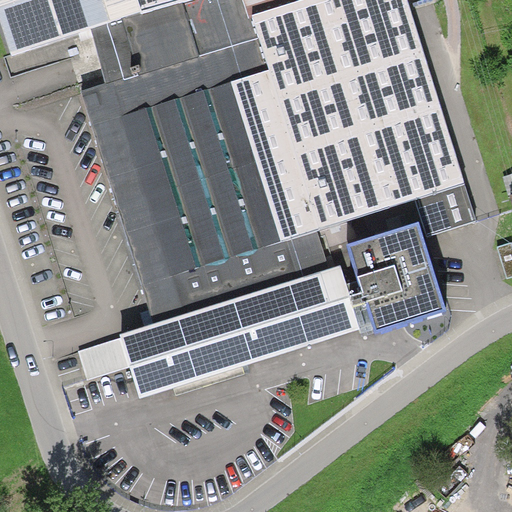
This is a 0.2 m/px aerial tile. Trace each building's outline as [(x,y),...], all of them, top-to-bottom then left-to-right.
[(0,0),(0,26),(10,58),(95,31),(196,0),(0,0)] [(241,0),(196,0),(95,31),(111,83),(81,92),(154,326),(76,350),(85,379),(129,365),(139,397),(361,328),(355,309),(348,287),(342,268),(327,272),(315,234),(247,19),(241,0)] [(241,0),(247,19),(306,0),(241,0)] [(306,0),(247,19),(315,234),(415,203),(466,187),(408,0),(306,0)] [(466,187),(415,203),(426,238),(477,222),(466,187)] [(348,287),(355,309),(366,306),(375,335),(448,312),(421,226),(347,249),(358,283),(348,287)] [(511,243),(498,247),(508,281),(511,279),(511,243)]
